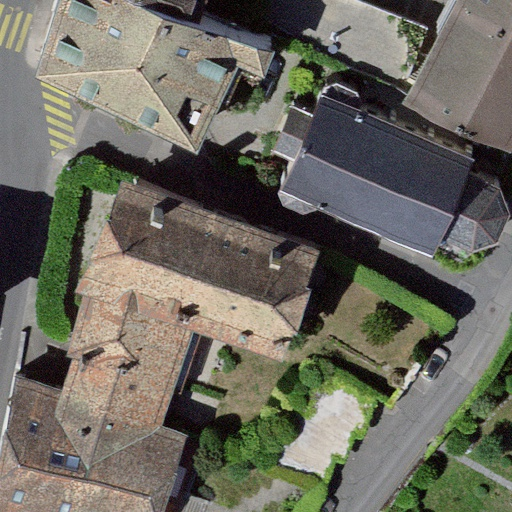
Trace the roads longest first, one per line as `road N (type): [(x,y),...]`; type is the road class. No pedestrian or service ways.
road 1 (residential): [(11,96),(498,312)]
road 2 (residential): [(354,511),(498,312)]
road 3 (residential): [(11,96),(11,230)]
road 4 (residential): [(11,230),(12,294),(0,354)]
